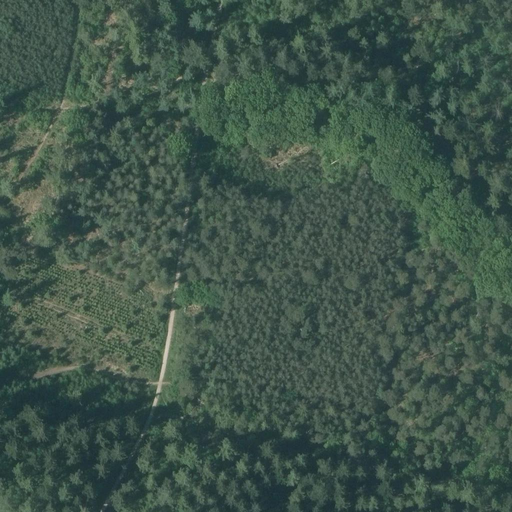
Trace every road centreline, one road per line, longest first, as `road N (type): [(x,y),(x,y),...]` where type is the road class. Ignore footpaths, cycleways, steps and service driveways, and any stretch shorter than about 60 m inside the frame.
road 1 (unknown): [(511,352),(400,429),(284,392),(159,382)]
road 2 (unknown): [(0,375),(80,367),(159,382)]
